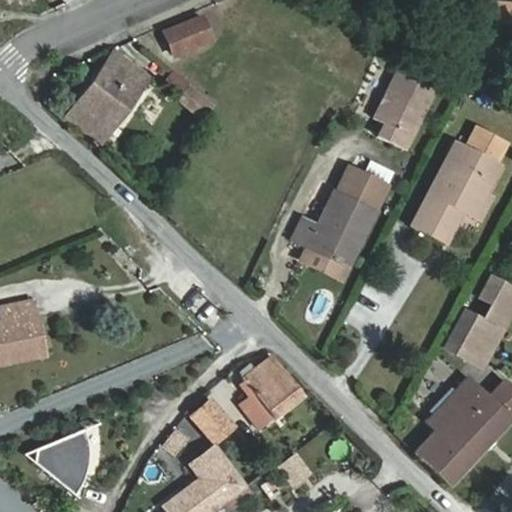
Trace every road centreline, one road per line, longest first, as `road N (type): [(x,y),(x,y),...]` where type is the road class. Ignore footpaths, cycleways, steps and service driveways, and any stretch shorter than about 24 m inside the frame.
road 1 (residential): [(454,511),(0,83)]
road 2 (residential): [(0,63),(133,0)]
